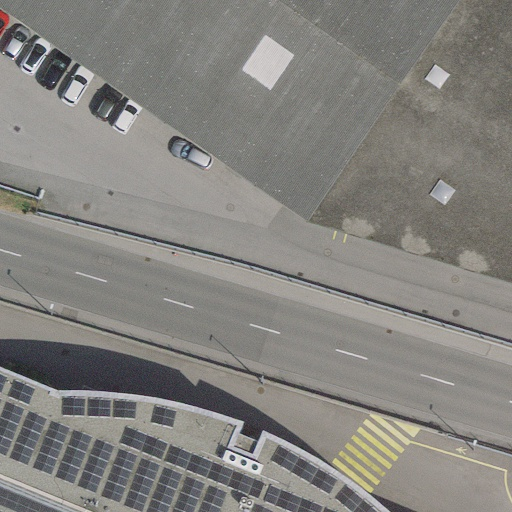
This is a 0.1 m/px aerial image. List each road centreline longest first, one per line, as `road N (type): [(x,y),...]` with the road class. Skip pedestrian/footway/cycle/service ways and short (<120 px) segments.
road 1 (residential): [(0,251),(511,404)]
road 2 (unknown): [(105,162),(0,103)]
